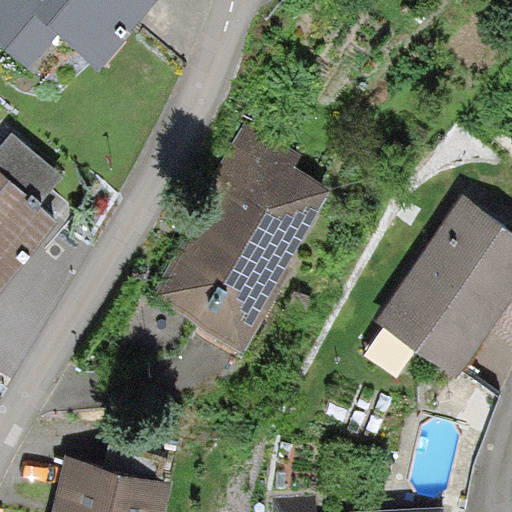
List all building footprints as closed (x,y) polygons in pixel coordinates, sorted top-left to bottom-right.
[(136,3),(139,0),(0,0),(0,30),(27,54),(58,17),(97,50),(136,3)] [(190,220),(152,285),(241,338),(337,177),(304,158),(308,150),(247,114),(186,218),(190,220)] [(0,139),(0,161),(39,194),(62,167),(12,126),(0,139)] [(0,281),(15,263),(58,210),(39,194),(0,161),(0,281)] [(426,241),(379,313),(455,363),(511,276),(511,214),(464,183),(426,241)] [(68,445),(53,511),(160,511),(170,468),(68,445)] [(444,511),(444,499),(281,506),(281,511),(444,511)]
